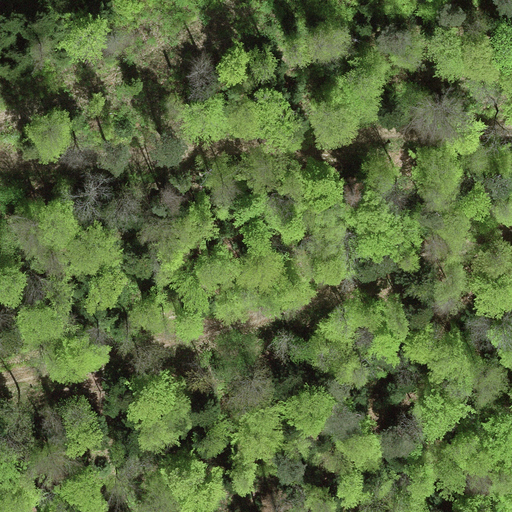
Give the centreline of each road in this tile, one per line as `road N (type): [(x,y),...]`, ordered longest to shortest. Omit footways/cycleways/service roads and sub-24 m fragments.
road 1 (track): [(511,225),(330,295),(0,380)]
road 2 (track): [(511,131),(396,130),(0,160)]
